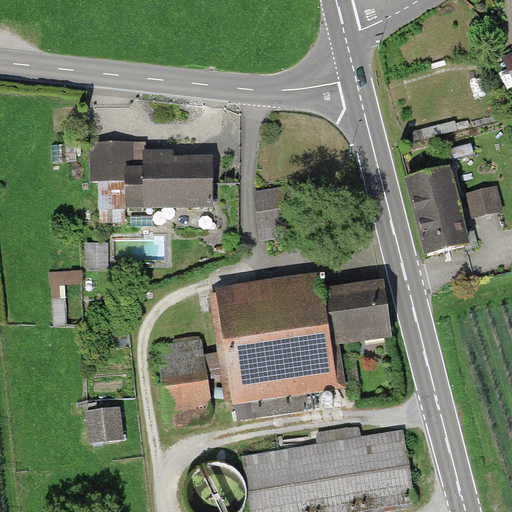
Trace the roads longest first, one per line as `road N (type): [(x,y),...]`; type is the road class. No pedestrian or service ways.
road 1 (secondary): [(467,511),(356,78)]
road 2 (tertiary): [(0,62),(250,90),(356,78)]
road 3 (track): [(399,250),(249,264),(250,90)]
road 4 (track): [(249,264),(168,299),(144,338),(164,511)]
road 5 (track): [(160,479),(211,440),(440,408)]
